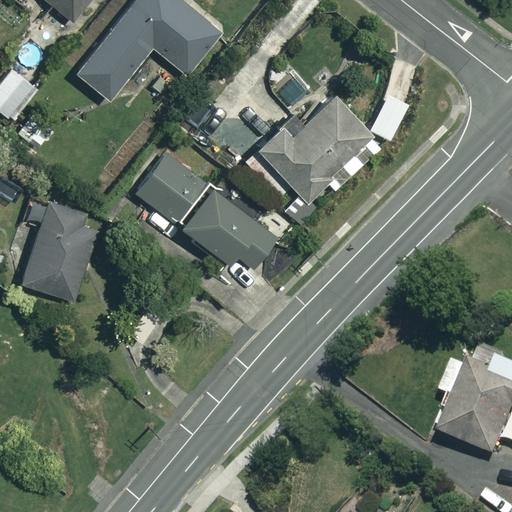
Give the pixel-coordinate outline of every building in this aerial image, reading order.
[(49,0),(70,17),(84,0),(49,0)] [(217,33),(182,0),(133,0),(73,63),(101,91),(149,42),(180,72),(217,33)] [(35,87),(10,66),(0,76),(0,109),(9,117),(35,87)] [(239,163),(300,225),(318,207),(307,195),(322,180),(334,193),(383,145),(329,90),(291,127),(284,120),(239,163)] [(275,232),(164,142),(131,183),(226,260),(232,252),(248,266),(275,232)] [(97,215),(44,198),(17,278),(71,295),(97,215)] [(0,415),(19,421),(47,330),(0,315),(0,415)] [(491,375),(468,365),(439,430),(493,454),(511,410),(511,361),(499,356),(491,375)]
